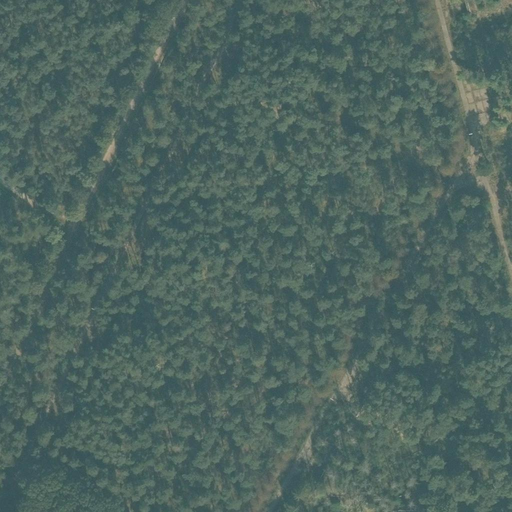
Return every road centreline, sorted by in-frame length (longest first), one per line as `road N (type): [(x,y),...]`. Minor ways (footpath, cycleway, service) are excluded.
road 1 (track): [(239,0),(0,511)]
road 2 (track): [(476,146),(269,511)]
road 3 (track): [(511,272),(436,0)]
road 4 (track): [(76,227),(171,27)]
road 5 (track): [(0,390),(76,227)]
